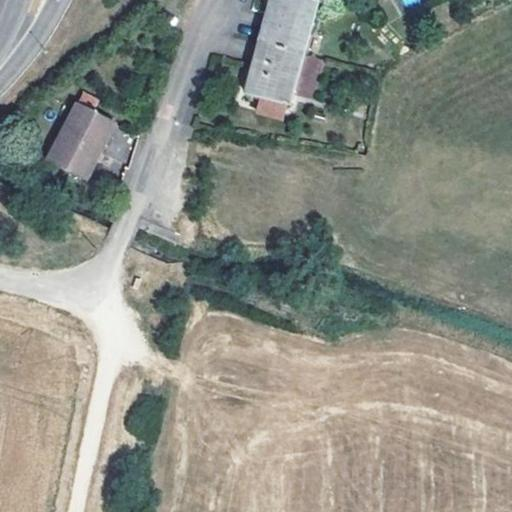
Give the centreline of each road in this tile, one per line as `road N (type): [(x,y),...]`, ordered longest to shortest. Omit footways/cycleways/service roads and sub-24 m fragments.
road 1 (residential): [(0,280),(68,286),(100,273),(210,0)]
road 2 (track): [(87,281),(110,351),(99,511)]
